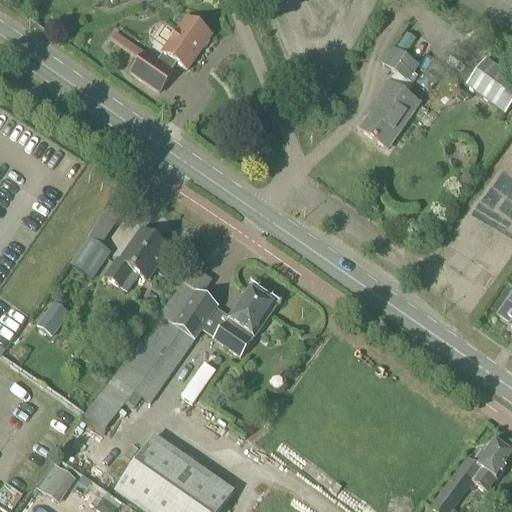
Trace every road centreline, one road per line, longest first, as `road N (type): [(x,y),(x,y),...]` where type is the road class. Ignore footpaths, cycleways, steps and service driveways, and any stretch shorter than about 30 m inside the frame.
road 1 (tertiary): [(258,215),(0,37)]
road 2 (tertiary): [(511,388),(258,215)]
road 3 (residential): [(282,175),(294,156),(230,0)]
road 4 (residential): [(282,175),(416,266)]
